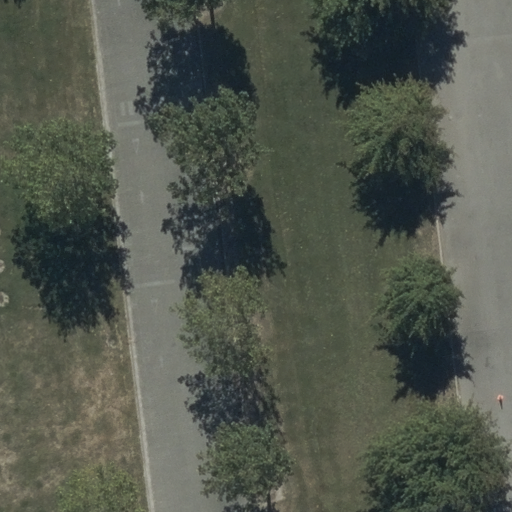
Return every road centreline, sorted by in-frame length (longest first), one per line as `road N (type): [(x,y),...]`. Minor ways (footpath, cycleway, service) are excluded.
road 1 (unknown): [(450,0),(474,239)]
road 2 (unknown): [(474,239),(485,350),(503,419),(511,425)]
